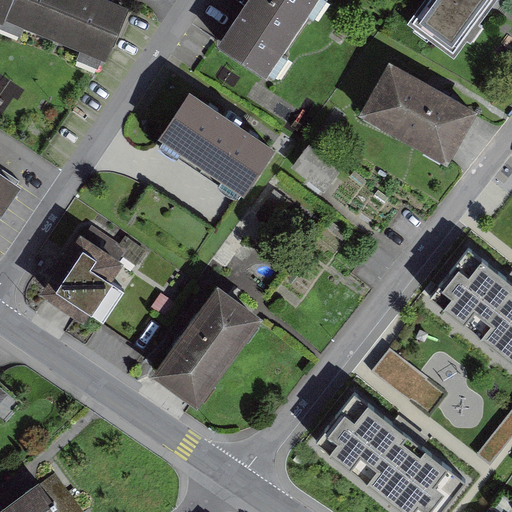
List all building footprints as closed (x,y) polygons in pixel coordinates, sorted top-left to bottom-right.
[(0,0),(0,11),(105,55),(124,7),(107,0),(0,0)] [(253,0),(229,39),(274,68),(317,0),(253,0)] [(428,0),(420,12),(462,45),(497,0),(428,0)] [(393,60),(368,107),(453,151),(478,104),(393,60)] [(194,91),(167,132),(246,183),(273,142),(194,91)] [(328,124),(309,149),(339,171),(358,146),(328,124)] [(0,176),(0,204),(13,186),(0,176)] [(88,232),(56,281),(111,317),(143,268),(88,232)] [(443,301),(511,350),(511,289),(471,261),(443,301)] [(187,334),(157,375),(199,407),(259,326),(216,294),(187,334)] [(449,390),(391,345),(382,357),(374,367),(432,412),(449,390)] [(365,392),(331,433),(422,508),(457,467),(416,434),(365,392)] [(511,432),(511,403),(477,448),(491,459),(511,432)] [(0,509),(0,511),(60,511),(38,482),(0,509)]
